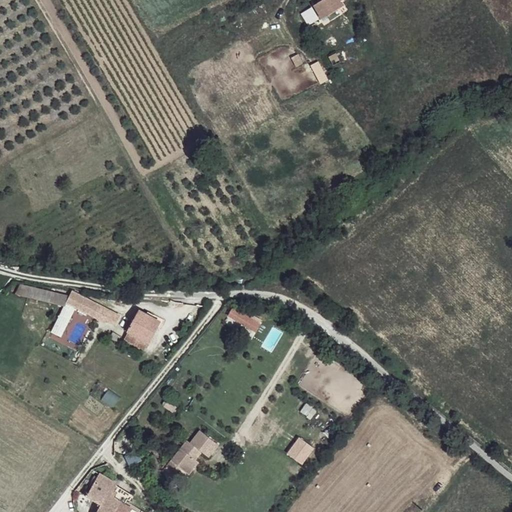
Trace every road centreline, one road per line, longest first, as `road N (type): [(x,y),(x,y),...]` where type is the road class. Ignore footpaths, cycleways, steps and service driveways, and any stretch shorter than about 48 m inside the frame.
road 1 (unclassified): [(227,295),(266,293),(300,306),(511,468)]
road 2 (unclassified): [(227,295),(59,511)]
road 3 (unclassified): [(0,269),(156,296),(227,295)]
